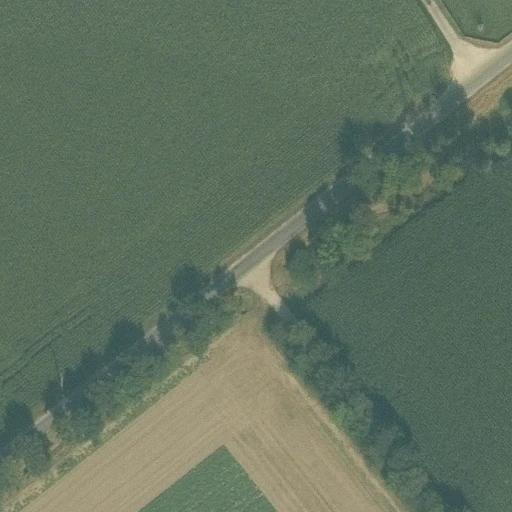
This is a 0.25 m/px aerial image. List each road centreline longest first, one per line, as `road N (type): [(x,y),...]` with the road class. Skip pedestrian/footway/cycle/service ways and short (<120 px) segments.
road 1 (unclassified): [(511,51),(0,459)]
road 2 (track): [(245,264),(440,511)]
